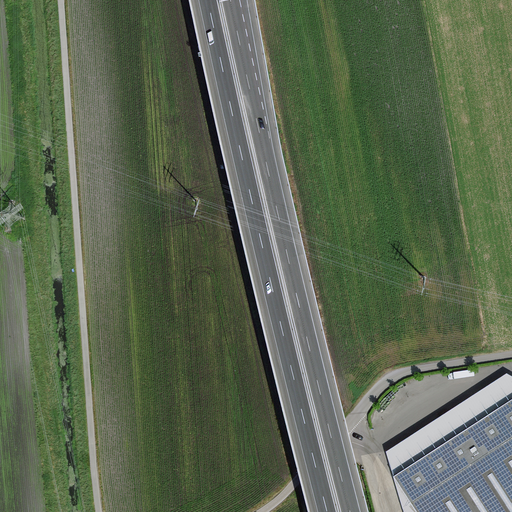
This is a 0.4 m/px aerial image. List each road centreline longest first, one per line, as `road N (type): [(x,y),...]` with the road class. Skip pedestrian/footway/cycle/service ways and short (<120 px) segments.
road 1 (motorway): [(351,511),(231,0)]
road 2 (motorway): [(207,0),(326,511)]
road 3 (track): [(98,511),(60,0)]
